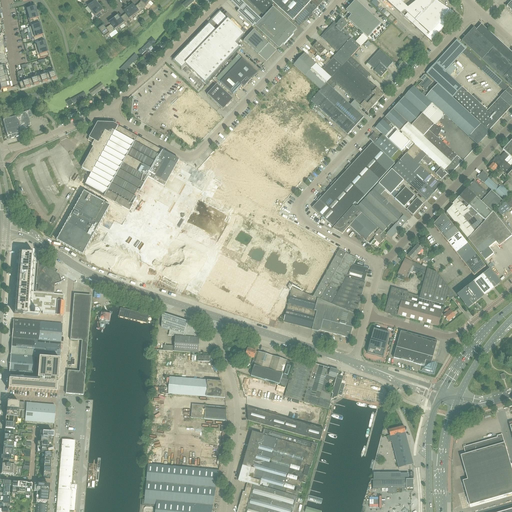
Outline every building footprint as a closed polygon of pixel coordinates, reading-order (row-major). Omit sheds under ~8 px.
[(86,5),(92,12),(100,5),(96,1),(93,3),(91,0),(86,5)] [(138,4),(143,10),(150,1),(148,0),(139,0),(141,1),(138,4)] [(197,0),(191,0),(186,6),(189,8),(197,0)] [(253,26),(255,27),(261,20),(241,0),(231,0),(230,2),(239,10),(237,12),(253,26)] [(247,0),(263,15),(274,4),(269,0),(247,0)] [(270,0),(293,20),(300,27),(307,18),(309,20),(311,17),(309,16),(323,1),(322,0),(270,0)] [(348,20),(368,38),(381,23),(356,0),(346,11),(352,15),(348,20)] [(385,0),(425,37),(431,42),(457,15),(435,0),(417,0),(408,8),(402,2),(403,0),(385,0)] [(29,8),(26,9),(28,15),(36,12),(34,4),(28,5),(29,8)] [(129,8),(135,16),(143,10),(138,4),(135,7),(133,4),(129,8)] [(92,12),(98,19),(103,15),(101,12),(103,10),(100,5),(92,12)] [(273,7),(264,17),(289,40),(293,34),(297,29),(293,26),(273,7)] [(123,16),(127,22),(135,16),(129,8),(124,12),(125,14),(123,16)] [(28,15),(27,15),(28,21),(32,20),(33,22),(33,23),(39,21),(36,12),(28,15)] [(114,19),(120,27),(127,22),(123,16),(120,18),(119,15),(114,19)] [(261,20),(255,27),(276,46),(279,49),(283,44),(284,45),(289,40),(264,17),(261,20)] [(108,27),(112,32),(120,27),(114,19),(109,22),(111,25),(108,27)] [(350,34),(344,29),(348,24),(342,19),(336,25),(348,36),(350,34)] [(205,83),(239,48),(235,44),(244,35),(228,20),(221,27),(213,20),(177,58),(176,57),(175,59),(174,61),(182,68),(186,64),(205,83)] [(30,27),(29,27),(30,33),(41,30),(39,21),(33,23),(33,22),(29,24),(30,27)] [(351,38),(348,36),(336,25),(335,23),(321,38),(338,53),(334,57),(343,66),(347,61),(351,57),(360,47),(351,38)] [(511,53),(481,25),(476,30),(474,28),(462,41),(511,87),(511,53)] [(99,30),(105,38),(112,32),(108,27),(106,29),(104,26),(99,30)] [(41,30),(30,33),(32,39),(33,38),(34,41),(38,40),(44,38),(41,30)] [(269,43),(254,30),(243,41),(258,55),(259,54),(266,61),(276,51),(274,49),(268,44),(269,43)] [(36,44),(34,44),(35,50),(46,47),(44,38),(38,40),(39,43),(36,44)] [(153,38),(142,48),(145,52),(156,41),(153,38)] [(453,99),(463,88),(450,75),(456,69),(452,65),(462,53),(463,54),(468,50),(460,43),(457,40),(426,74),(433,80),(438,84),(452,98),(453,99)] [(321,55),(323,52),(326,54),(327,52),(325,50),(317,43),(312,47),(321,55)] [(46,47),(35,50),(37,56),(39,55),(40,58),(49,56),(46,47)] [(381,78),(387,71),(385,69),(386,68),(387,69),(390,66),(393,62),(380,50),(365,65),(371,70),(373,68),(374,69),(375,70),(374,71),(381,78)] [(294,65),(321,90),(331,79),(331,78),(322,70),(305,53),(302,57),(294,65)] [(136,54),(119,69),(123,72),(139,57),(136,54)] [(334,57),(333,58),(328,54),(326,56),(331,60),(322,70),(331,78),(343,66),(334,57)] [(377,88),(365,77),(369,74),(355,61),(351,58),(351,57),(347,61),(343,66),(331,78),(331,79),(337,85),(360,106),(368,113),(378,102),(381,98),(384,95),(377,88)] [(144,59),(140,63),(145,68),(149,64),(144,59)] [(243,59),(229,74),(241,85),(244,88),(252,79),(257,73),(243,59)] [(399,66),(404,71),(408,66),(404,61),(402,63),(399,66)] [(486,67),(482,71),(505,93),(511,98),(511,90),(501,80),(486,67)] [(45,75),(47,81),(56,78),(53,69),(52,69),(49,70),(50,73),(45,75)] [(119,69),(104,81),(108,86),(108,87),(114,95),(129,84),(123,75),(119,69)] [(36,77),(38,84),(47,81),(45,75),(44,71),(40,73),(41,76),(36,77)] [(33,78),(27,80),(29,86),(38,84),(36,77),(35,74),(32,75),(33,78)] [(220,83),(233,94),(241,85),(229,74),(220,83)] [(433,82),(427,77),(424,75),(420,79),(423,82),(422,83),(422,82),(418,85),(427,93),(429,91),(426,89),(433,82)] [(347,135),(364,117),(333,89),(337,85),(331,79),(321,90),(311,101),(347,135)] [(27,80),(19,83),(20,86),(21,89),(29,86),(27,80)] [(105,87),(102,83),(89,91),(92,96),(105,87)] [(223,110),(233,99),(231,97),(217,84),(207,95),(221,108),(223,110)] [(385,117),(414,145),(434,163),(435,163),(443,171),(449,176),(463,161),(457,156),(437,138),(442,129),(435,125),(444,115),(478,145),(490,132),(488,131),(453,99),(452,98),(438,84),(426,98),(425,98),(413,87),(404,97),(385,117)] [(488,111),(463,88),(453,99),(488,131),(510,108),(500,98),(488,111)] [(84,92),(66,102),(69,107),(87,97),(84,92)] [(210,124),(219,115),(196,93),(188,102),(210,124)] [(500,98),(510,108),(511,106),(511,98),(505,93),(503,95),(500,98)] [(17,116),(3,120),(6,131),(6,132),(7,136),(8,139),(14,138),(13,137),(16,136),(16,137),(21,136),(21,133),(22,132),(24,129),(28,128),(27,126),(31,125),(28,118),(26,112),(30,110),(32,117),(31,115),(31,114),(30,110),(26,112),(19,114),(19,116),(17,116)] [(208,139),(219,127),(220,118),(219,119),(220,115),(212,124),(209,123),(210,124),(208,126),(209,127),(209,131),(205,128),(203,128),(207,131),(207,132),(204,132),(203,133),(200,133),(199,132),(193,132),(193,135),(203,144),(208,139)] [(386,137),(399,149),(401,151),(406,146),(407,147),(406,148),(409,151),(407,154),(406,153),(418,164),(422,160),(428,165),(430,163),(431,164),(434,163),(414,145),(385,117),(382,120),(376,128),(385,137),(386,137)] [(84,165),(82,168),(92,174),(84,186),(89,189),(130,211),(163,151),(119,127),(119,126),(114,124),(98,123),(91,136),(88,141),(90,142),(93,144),(92,146),(94,147),(84,165)] [(391,158),(398,150),(385,137),(383,140),(380,138),(374,133),(369,138),(375,144),(377,142),(379,144),(377,146),(391,158)] [(511,139),(508,144),(505,148),(503,150),(505,152),(500,157),(498,155),(497,156),(492,162),(493,163),(497,167),(507,176),(510,178),(511,179),(511,167),(505,161),(509,156),(511,158),(511,139)] [(333,227),(355,203),(357,204),(395,164),(372,143),(367,148),(366,147),(360,153),(362,154),(352,164),(351,163),(345,169),(347,170),(340,177),(337,181),(336,179),(330,185),(332,187),(322,197),(321,195),(315,201),(317,203),(312,208),(333,227)] [(254,162),(258,158),(248,150),(245,154),(254,162)] [(160,167),(156,175),(161,178),(160,181),(169,186),(182,159),(165,151),(163,154),(170,157),(168,161),(161,157),(157,165),(160,167)] [(420,166),(418,164),(406,153),(405,155),(400,160),(401,162),(414,173),(434,192),(441,185),(439,183),(420,166)] [(426,201),(430,196),(434,192),(414,173),(401,162),(400,160),(399,161),(392,169),(426,201)] [(493,163),(491,165),(488,169),(492,172),(497,167),(493,163)] [(442,180),(447,174),(436,165),(434,167),(437,170),(434,172),(436,174),(442,180)] [(392,169),(379,183),(386,190),(391,194),(404,180),(392,169)] [(479,175),(477,177),(481,182),(482,181),(492,191),(503,201),(510,193),(491,175),(488,178),(487,176),(487,175),(483,171),(479,175)] [(511,193),(511,191),(511,179),(510,178),(503,186),(511,193)] [(471,185),(467,189),(467,190),(492,212),(495,210),(502,201),(491,191),(489,194),(474,180),(474,181),(472,183),(473,184),(471,185)] [(379,183),(356,208),(361,213),(379,229),(379,230),(383,233),(388,227),(390,225),(400,213),(381,195),(386,190),(379,183)] [(405,188),(400,193),(395,199),(404,207),(407,210),(413,215),(423,204),(417,198),(415,196),(405,188)] [(460,198),(469,206),(476,213),(482,217),(485,221),(492,212),(467,190),(460,198)] [(510,209),(511,207),(511,194),(505,202),(497,211),(501,216),(510,209)] [(446,212),(463,234),(467,238),(468,239),(475,231),(483,223),(479,220),(482,217),(476,213),(475,214),(476,215),(475,216),(472,218),(470,215),(468,213),(470,211),(458,200),(457,199),(452,204),(453,205),(446,212)] [(342,234),(349,227),(361,213),(356,208),(353,206),(333,229),(342,234)] [(493,212),(468,239),(476,249),(480,254),(485,260),(494,253),(489,248),(496,243),(499,246),(500,245),(511,236),(493,212)] [(366,241),(370,245),(374,241),(372,239),(374,237),(373,236),(379,229),(361,213),(349,227),(359,236),(358,236),(358,237),(358,238),(359,238),(365,241),(366,241)] [(408,221),(400,213),(390,225),(393,227),(394,226),(399,231),(408,221)] [(433,225),(438,231),(450,222),(445,216),(433,225)] [(438,231),(442,236),(454,227),(450,222),(438,231)] [(392,239),(399,231),(394,226),(393,227),(390,225),(388,227),(391,230),(387,234),(392,239)] [(442,236),(447,242),(459,233),(454,227),(442,236)] [(380,235),(383,233),(379,230),(379,229),(373,236),(374,237),(372,239),(374,241),(375,240),(380,244),(384,239),(380,235)] [(447,242),(451,248),(463,238),(459,233),(447,242)] [(91,234),(81,251),(85,254),(87,250),(89,252),(95,242),(92,240),(94,236),(91,234)] [(451,248),(456,253),(468,244),(463,238),(451,248)] [(98,241),(93,252),(97,254),(102,243),(98,241)] [(267,249),(266,253),(275,257),(274,259),(279,261),(281,254),(276,252),(277,249),(281,250),(282,247),(267,242),(265,248),(267,249)] [(418,245),(413,250),(417,254),(422,249),(425,252),(427,249),(422,244),(419,246),(418,245)] [(456,253),(460,259),(472,250),(468,244),(456,253)] [(188,274),(191,275),(198,262),(196,261),(199,256),(195,250),(190,248),(186,246),(185,249),(184,249),(182,254),(183,256),(178,265),(176,261),(173,266),(171,265),(168,270),(172,272),(170,274),(173,278),(182,283),(184,280),(182,278),(188,274)] [(313,296),(320,299),(346,253),(339,249),(313,296)] [(412,260),(417,254),(413,250),(408,256),(412,260)] [(460,259),(465,265),(477,255),(472,250),(460,259)] [(18,253),(14,313),(28,314),(32,262),(36,262),(36,256),(34,254),(18,253)] [(356,259),(346,253),(320,299),(331,304),(347,277),(353,265),(356,259)] [(465,265),(469,270),(481,261),(477,255),(465,265)] [(38,258),(35,292),(53,293),(54,284),(61,282),(58,274),(56,272),(57,270),(40,259),(38,258)] [(444,305),(446,298),(449,288),(437,273),(427,268),(422,266),(415,264),(406,259),(398,274),(407,278),(410,272),(412,273),(413,272),(425,275),(419,298),(413,297),(414,294),(408,292),(392,287),(385,313),(399,316),(399,315),(438,326),(442,312),(444,305)] [(474,276),(484,268),(486,267),(481,261),(469,270),(474,276)] [(364,281),(368,269),(353,265),(347,277),(359,280),(364,281)] [(308,287),(309,287),(316,274),(311,271),(308,277),(301,273),(298,280),(300,281),(296,287),(306,292),(308,287)] [(490,272),(478,281),(487,293),(499,283),(490,272)] [(356,314),(361,299),(364,287),(364,286),(365,283),(364,283),(358,281),(359,280),(347,277),(331,304),(332,304),(356,314)] [(241,312),(248,299),(204,279),(199,289),(204,292),(208,284),(217,288),(211,301),(219,304),(220,302),(241,312)] [(459,296),(468,308),(480,298),(471,287),(459,296)] [(284,322),(295,325),(312,329),(314,329),(318,312),(316,312),(319,300),(318,299),(292,288),(284,322)] [(451,299),(455,296),(449,288),(446,298),(451,299)] [(33,310),(33,315),(38,315),(39,315),(39,314),(40,314),(39,314),(39,313),(39,312),(43,309),(42,314),(57,315),(63,316),(64,301),(63,301),(63,300),(63,295),(53,294),(53,293),(35,292),(34,298),(33,310)] [(350,338),(354,323),(356,315),(319,300),(316,312),(318,312),(314,329),(319,331),(349,338),(350,338)] [(247,306),(273,317),(277,307),(271,304),(269,310),(250,301),(247,306)] [(151,326),(154,313),(121,303),(118,318),(151,326)] [(445,313),(443,314),(448,321),(455,316),(449,308),(444,312),(445,313)] [(90,336),(101,337),(107,311),(93,310),(90,336)] [(163,350),(198,353),(199,338),(197,337),(197,336),(197,335),(197,334),(197,332),(196,331),(195,330),(195,329),(194,328),(194,327),(193,326),(192,326),(191,325),(190,324),(189,324),(189,323),(188,323),(187,323),(185,323),(184,320),(180,319),(179,319),(171,316),(167,315),(162,317),(161,328),(170,330),(170,335),(168,335),(175,336),(174,346),(163,345),(163,350)] [(39,341),(40,322),(13,320),(9,372),(32,374),(34,357),(39,357),(59,359),(61,343),(39,341)] [(39,341),(61,343),(62,324),(40,322),(39,341)] [(389,334),(373,329),(367,353),(383,358),(389,334)] [(434,375),(437,363),(432,362),(437,342),(401,332),(394,358),(421,366),(420,371),(434,375)] [(252,365),(254,366),(258,355),(255,354),(256,352),(256,351),(248,349),(247,351),(243,350),(241,354),(254,358),(252,365)] [(287,361),(259,352),(258,352),(256,352),(255,354),(258,355),(254,366),(251,376),(265,380),(266,380),(286,386),(293,363),(287,361)] [(38,381),(8,379),(7,388),(56,393),(57,380),(59,359),(39,357),(37,378),(38,378),(38,381)] [(313,368),(295,362),(285,396),(304,402),(306,395),(306,394),(313,368)] [(315,364),(314,366),(313,368),(306,394),(331,401),(332,399),(333,394),(326,392),(326,390),(325,388),(327,386),(326,385),(331,380),(336,382),(337,378),(336,378),(329,376),(332,369),(315,364)] [(338,371),(332,369),(329,376),(336,378),(338,371)] [(225,398),(222,386),(221,382),(208,381),(207,380),(170,377),(169,394),(206,397),(225,398)] [(332,399),(333,399),(334,399),(334,398),(337,397),(342,380),(337,378),(336,382),(333,394),(332,399)] [(266,390),(268,382),(259,380),(257,388),(266,390)] [(364,399),(367,399),(371,399),(372,390),(368,390),(367,392),(364,392),(364,399)] [(263,425),(320,441),(323,429),(329,409),(331,401),(306,394),(306,395),(304,402),(313,405),(308,425),(278,416),(278,415),(267,411),(266,413),(247,408),(248,421),(263,425)] [(25,403),(7,401),(6,416),(18,417),(18,410),(22,410),(24,410),(25,403)] [(54,405),(26,403),(25,421),(54,424),(55,407),(54,405)] [(226,421),(226,408),(192,405),(191,418),(226,421)] [(389,430),(390,436),(405,433),(404,426),(389,430)] [(253,432),(239,481),(241,481),(247,483),(253,485),(297,497),(298,492),(301,493),(302,488),(300,488),(301,482),(306,483),(307,479),(310,467),(311,468),(317,446),(317,444),(312,443),(281,434),(264,429),(263,435),(253,432)] [(400,468),(413,465),(405,433),(390,436),(387,437),(389,442),(392,442),(399,468),(400,468)] [(511,493),(511,470),(510,463),(503,440),(501,441),(500,437),(463,447),(465,454),(461,456),(467,480),(463,481),(470,505),(511,493)] [(68,511),(72,476),(74,441),(62,440),(56,511),(68,511)] [(14,442),(4,441),(3,448),(13,449),(14,442)] [(144,504),(156,505),(157,500),(213,505),(218,471),(148,464),(144,504)] [(15,475),(16,466),(2,465),(1,474),(15,475)] [(382,480),(373,480),(373,489),(406,488),(414,488),(414,480),(413,480),(406,480),(394,480),(382,480)] [(25,483),(17,482),(16,492),(25,493),(25,483)] [(237,511),(292,511),(297,497),(253,485),(247,483),(245,492),(243,492),(243,494),(241,498),(241,499),(237,511)] [(34,484),(33,492),(36,492),(36,501),(37,501),(37,503),(35,503),(35,504),(36,504),(37,504),(47,505),(49,485),(38,484),(34,484)] [(211,511),(213,505),(157,500),(156,505),(155,511),(211,511)]
